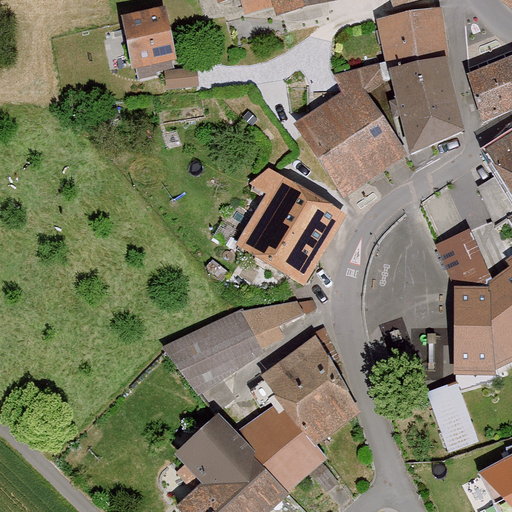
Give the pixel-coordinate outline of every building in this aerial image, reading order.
[(242,0),(246,16),(275,8),(278,18),(340,2),(338,0),(218,0),(219,2),(227,0),(242,0)] [(511,0),(501,0),(504,5),(507,4),(511,13),(511,0)] [(134,71),(179,62),(168,7),(122,16),(134,71)] [(380,20),(392,69),(449,60),(455,60),(445,8),(380,20)] [(484,125),(511,112),(511,58),(465,79),(484,125)] [(449,60),(392,69),(410,153),(466,132),(449,60)] [(168,90),(201,87),(199,69),(166,72),(168,90)] [(343,202),(409,157),(359,82),(292,127),(343,202)] [(511,146),(489,159),(511,197),(511,146)] [(309,290),(350,218),(271,173),(230,246),(309,290)] [(511,268),(496,280),(471,230),(436,247),(457,290),(456,379),(494,380),(494,372),(511,362),(511,268)] [(243,311),(163,350),(201,400),(289,340),(282,328),(309,317),(307,300),(243,311)] [(263,377),(275,408),(319,445),(362,415),(322,335),(263,377)] [(481,445),(459,384),(428,395),(450,456),(481,445)] [(319,445),(275,408),(239,436),(220,415),(175,456),(199,482),(173,511),(273,511),(328,461),(319,445)] [(511,511),(511,459),(478,477),(495,511),(511,511)]
